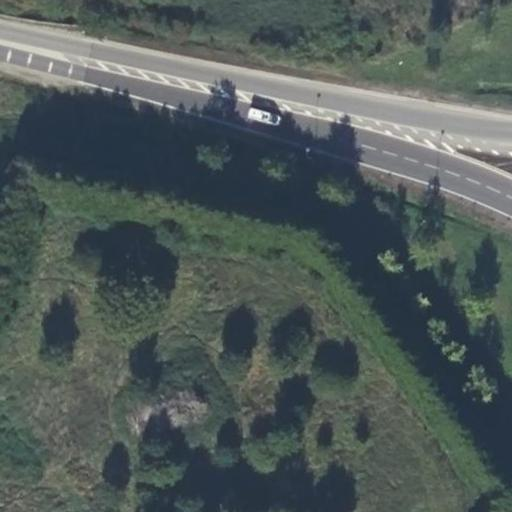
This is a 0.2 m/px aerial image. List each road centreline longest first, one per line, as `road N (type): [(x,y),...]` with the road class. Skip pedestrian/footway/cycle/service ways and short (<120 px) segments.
road 1 (secondary): [(75,63),(511,201)]
road 2 (secondary): [(511,136),(277,90),(75,63)]
